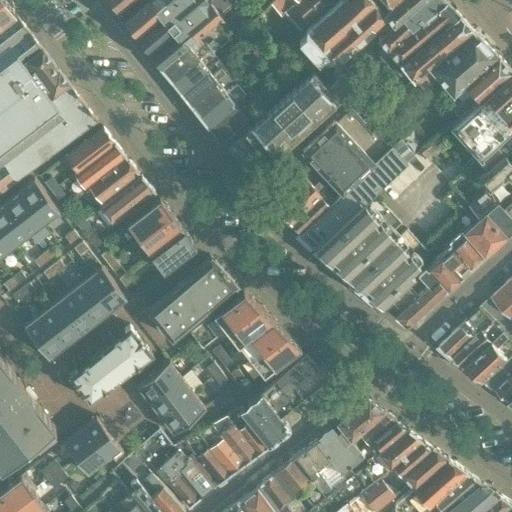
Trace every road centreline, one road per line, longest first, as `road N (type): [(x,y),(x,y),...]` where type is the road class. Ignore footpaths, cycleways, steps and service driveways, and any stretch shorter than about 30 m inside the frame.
road 1 (residential): [(29,0),(217,234),(366,383)]
road 2 (residential): [(411,342),(304,252),(88,0)]
road 3 (residential): [(204,511),(366,383)]
road 4 (residential): [(366,383),(511,484)]
road 5 (residential): [(411,342),(511,250)]
road 6 (residential): [(511,416),(411,342)]
